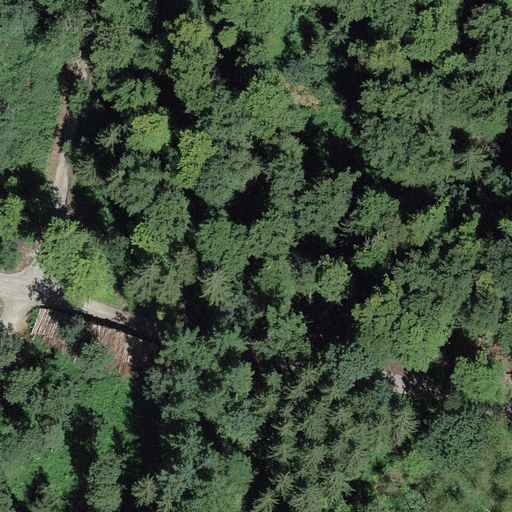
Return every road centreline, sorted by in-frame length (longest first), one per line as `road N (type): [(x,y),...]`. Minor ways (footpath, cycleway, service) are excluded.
road 1 (track): [(511,415),(265,360),(25,289),(0,274)]
road 2 (track): [(0,332),(25,289),(103,30),(105,0)]
